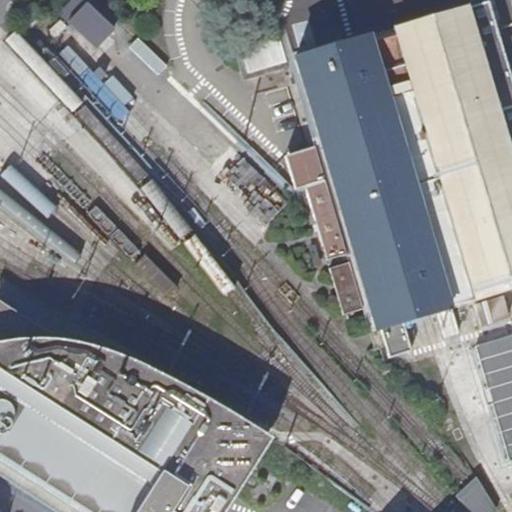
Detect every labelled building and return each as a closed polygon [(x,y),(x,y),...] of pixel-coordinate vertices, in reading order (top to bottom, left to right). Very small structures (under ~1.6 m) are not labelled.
[(71,0),(60,12),(98,47),(118,26),(90,0),(71,0)] [(511,87),(486,2),(294,62),(320,145),(286,155),(297,189),(307,186),(328,257),(351,250),(354,259),(331,266),(345,312),(368,305),(376,331),(381,330),(389,358),(411,352),(402,324),(449,310),(391,118),(416,110),(475,302),(511,290),(511,87)] [(286,60),(280,37),(241,48),(247,71),(286,60)] [(449,310),(475,302),(416,110),(391,118),(449,310)] [(294,200),(235,139),(210,164),(236,191),(244,184),(265,206),(262,209),(273,220),(294,200)] [(511,321),(504,297),(478,306),(485,329),(511,321)] [(67,347),(0,304),(0,457),(86,511),(221,511),(266,441),(252,431),(234,419),(211,405),(195,398),(165,383),(148,376),(121,365),(98,356),(67,347)] [(511,351),(483,359),(511,455),(511,351)] [(476,475),(454,492),(475,511),(492,511),(497,508),(476,475)]
